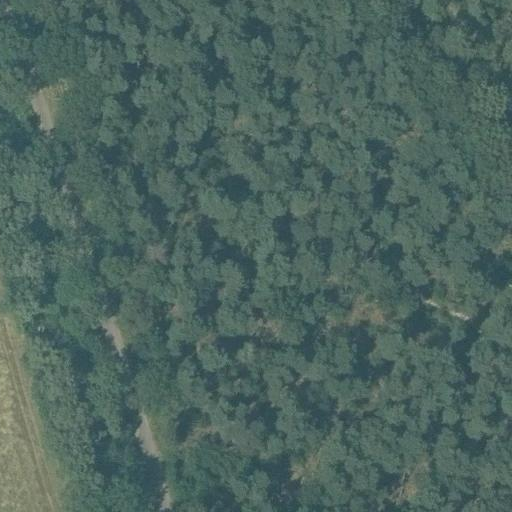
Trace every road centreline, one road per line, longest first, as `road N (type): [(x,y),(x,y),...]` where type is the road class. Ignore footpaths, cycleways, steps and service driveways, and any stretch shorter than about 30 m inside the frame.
road 1 (unclassified): [(164,511),(4,0)]
road 2 (track): [(511,163),(385,0)]
